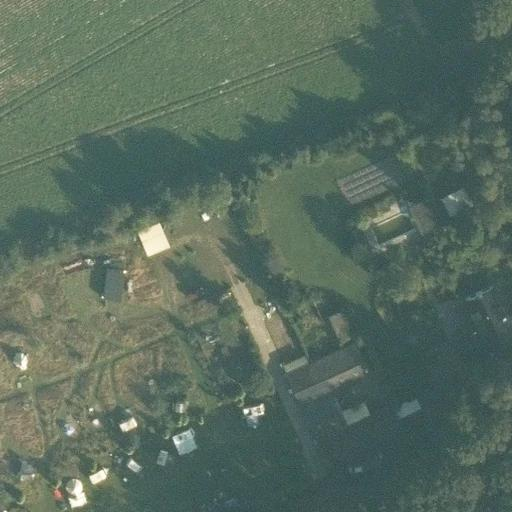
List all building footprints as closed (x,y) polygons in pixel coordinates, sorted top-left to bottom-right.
[(440,220),(472,204),(462,185),(431,201),(440,220)] [(170,252),(205,240),(197,217),(162,229),(170,252)] [(136,300),(138,263),(109,262),(108,299),(136,300)] [(511,320),(494,284),(465,298),(479,327),(452,340),(462,360),(511,335),(511,320)] [(332,392),(371,374),(356,341),(286,373),(301,406),(332,392)] [(332,392),(301,406),(331,471),(408,436),(393,404),(347,424),(332,392)]
